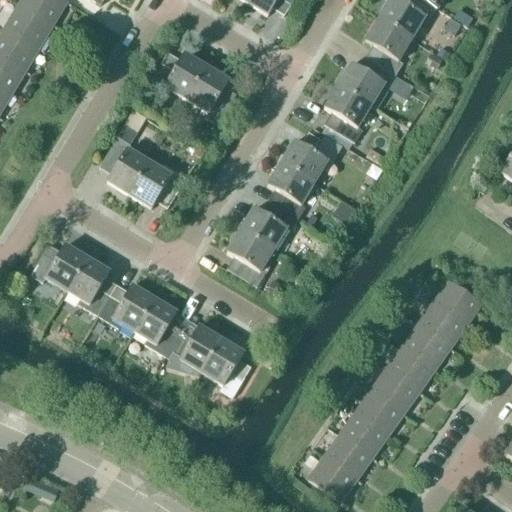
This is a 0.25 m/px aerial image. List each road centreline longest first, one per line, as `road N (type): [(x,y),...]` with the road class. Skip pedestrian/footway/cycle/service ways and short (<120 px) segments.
road 1 (residential): [(46,193),(162,3)]
road 2 (residential): [(181,270),(293,79)]
road 3 (residential): [(181,270),(46,193)]
road 4 (residential): [(293,79),(162,3)]
